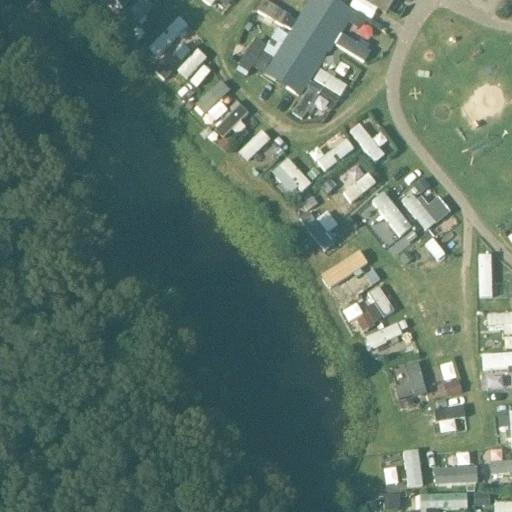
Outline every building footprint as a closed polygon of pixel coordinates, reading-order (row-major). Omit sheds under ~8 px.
[(138,31),(156,8),(145,0),(138,0),(124,20),(138,31)] [(232,0),(199,0),(218,16),(232,0)] [(300,100),(306,90),(308,91),(292,116),(302,122),(306,115),(311,118),(316,110),(312,107),(322,92),(310,84),(324,63),(322,62),(327,55),(328,56),(353,15),(343,8),(348,0),(358,0),(386,17),(396,0),(310,0),(296,23),(290,19),(290,18),(264,2),(256,14),(265,20),(263,23),(271,28),(273,24),(283,30),(284,29),(291,34),(288,39),(286,38),(284,42),(274,36),(266,48),(255,41),(248,53),(244,50),(241,55),(245,57),(237,69),(238,70),(235,74),(245,80),(252,70),(300,100)] [(160,60),(187,25),(176,17),(150,52),(160,60)] [(364,64),(372,53),(342,35),(335,46),(364,64)] [(179,64),(190,53),(182,45),(172,57),(179,64)] [(177,72),(187,81),(207,59),(198,51),(177,72)] [(318,74),(314,84),(341,95),(345,86),(318,74)] [(219,103),(230,91),(219,82),(196,107),(215,124),(227,110),(219,103)] [(222,140),(249,115),(241,107),(215,132),(222,140)] [(368,119),(361,124),(371,139),(379,134),(368,119)] [(358,126),(349,133),(375,165),(384,157),(375,145),(374,145),(358,126)] [(238,154),(247,164),(270,141),(261,132),(238,154)] [(325,174),(354,152),(346,140),(316,162),(325,174)] [(289,160),(279,169),(300,195),(310,186),(289,160)] [(354,160),(334,177),(350,195),(370,178),(354,160)] [(412,194),(430,206),(437,196),(419,183),(412,194)] [(396,256),(419,235),(381,194),(359,215),(396,256)] [(451,214),(439,199),(428,207),(418,194),(404,205),(426,233),(451,214)] [(326,253),(336,245),(313,216),(303,225),(326,253)] [(359,252),(320,278),(329,291),(368,265),(359,252)] [(499,297),(500,310),(511,309),(511,294),(511,295),(510,279),(486,280),(487,297),(499,297)] [(371,294),(385,318),(394,312),(380,289),(371,294)] [(361,333),(384,321),(371,297),(343,312),(349,324),(355,321),(361,333)] [(511,337),(511,314),(487,316),(488,331),(503,330),(503,338),(511,337)] [(369,350),(402,337),(397,326),(365,339),(369,350)] [(511,353),(505,353),(506,372),(496,372),(497,385),(511,384),(511,353)] [(454,363),(440,366),(446,398),(461,395),(454,363)] [(395,388),(398,401),(425,396),(419,364),(406,366),(409,385),(395,388)] [(456,432),(454,420),(465,418),(463,407),(435,412),(439,436),(456,432)] [(507,415),(495,417),(497,430),(509,428),(507,415)] [(405,454),(407,489),(422,488),(419,452),(405,454)] [(511,461),(502,462),(502,453),(489,454),(490,476),(511,475),(511,461)] [(389,469),(398,468),(399,487),(405,487),(404,456),(388,457),(389,469)] [(434,488),(477,486),(477,469),(434,471),(434,488)] [(385,470),(386,488),(397,487),(396,470),(385,470)] [(467,511),(467,496),(419,498),(419,511),(438,511),(439,511),(467,511)] [(384,497),(384,511),(399,511),(399,497),(384,497)] [(369,511),(378,511),(383,511),(383,500),(368,501),(369,511)] [(494,511),(511,511),(511,503),(495,502),(494,511)]
